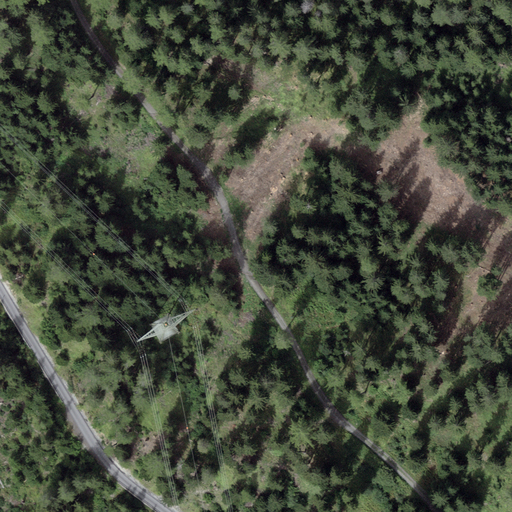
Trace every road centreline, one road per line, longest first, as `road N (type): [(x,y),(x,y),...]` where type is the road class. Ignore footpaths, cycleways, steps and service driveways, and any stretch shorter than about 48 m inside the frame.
road 1 (track): [(73,0),(111,66),(212,181),(244,265),(334,417),(438,511)]
road 2 (track): [(0,292),(94,455),(166,511)]
